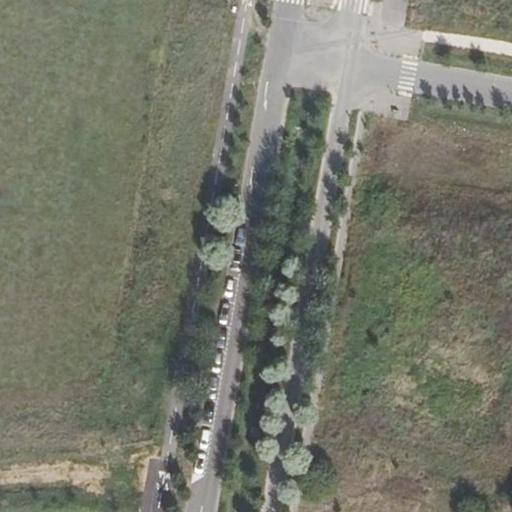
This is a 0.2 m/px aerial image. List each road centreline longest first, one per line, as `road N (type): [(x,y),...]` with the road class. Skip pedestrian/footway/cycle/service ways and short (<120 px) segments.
road 1 (tertiary): [(276,59),(197,511)]
road 2 (tertiary): [(272,511),(346,73)]
road 3 (unclassified): [(346,73),(511,101)]
